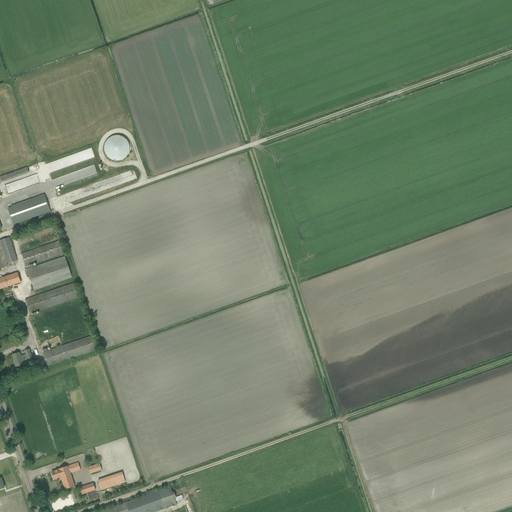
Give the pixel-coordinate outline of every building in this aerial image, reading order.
[(107,158),(111,160),(115,161),(119,161),(123,159),(126,156),(128,152),(128,148),(127,143),(125,140),(122,137),(117,136),(113,136),(109,137),(106,140),(104,143),(103,147),(103,151),(104,155),(107,158)] [(0,177),(0,178),(2,183),(29,173),(27,167),(0,177)] [(58,197),(61,206),(139,182),(135,168),(105,178),(106,182),(58,197)] [(30,178),(5,184),(7,193),(38,185),(37,181),(32,183),(30,178)] [(8,208),(13,224),(50,211),(44,195),(8,208)] [(10,238),(0,240),(0,268),(5,267),(4,265),(7,264),(17,260),(15,256),(10,238)] [(26,266),(64,254),(59,241),(22,254),(26,266)] [(27,242),(20,246),(22,252),(30,249),(27,242)] [(65,256),(27,269),(34,291),(72,278),(65,256)] [(0,289),(3,288),(21,282),(17,273),(0,278),(0,289)] [(30,314),(79,298),(74,283),(25,300),(30,314)] [(2,305),(14,302),(12,295),(0,298),(2,305)] [(43,352),(48,367),(96,350),(92,336),(43,352)] [(21,356),(20,353),(12,355),(16,367),(24,365),(22,360),(27,358),(28,359),(32,358),(29,349),(25,351),(26,354),(21,356)] [(65,490),(70,488),(75,486),(71,473),(80,470),(78,463),(58,469),(58,470),(51,472),(54,480),(61,477),(65,490)] [(99,464),(88,468),(90,474),(91,475),(94,475),(93,473),(101,470),(99,464)] [(122,472),(98,480),(101,490),(101,491),(125,483),(125,482),(122,473),(122,472)] [(95,490),(93,483),(80,488),(83,494),(95,490)] [(99,511),(154,511),(175,505),(177,504),(174,498),(176,497),(174,492),(172,493),(172,492),(170,487),(169,487),(99,511)]
